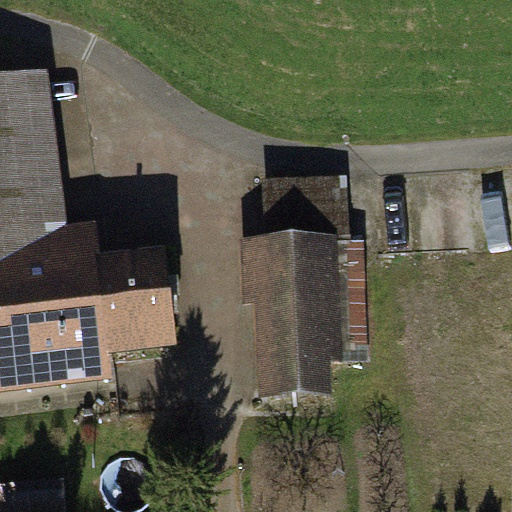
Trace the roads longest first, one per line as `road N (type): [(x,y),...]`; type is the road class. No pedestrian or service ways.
road 1 (track): [(0,21),(56,32),(270,155),(347,164),(511,151)]
road 2 (track): [(216,127),(230,511)]
